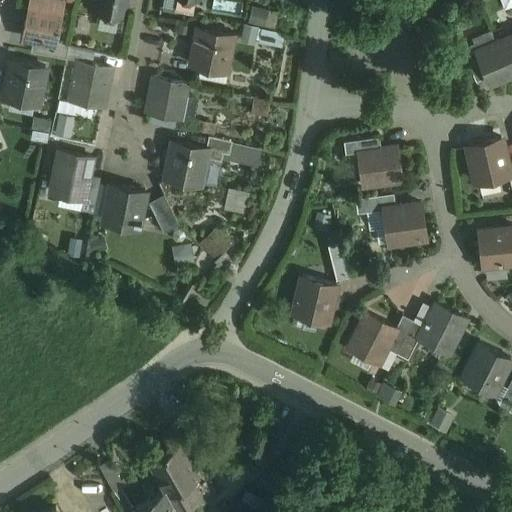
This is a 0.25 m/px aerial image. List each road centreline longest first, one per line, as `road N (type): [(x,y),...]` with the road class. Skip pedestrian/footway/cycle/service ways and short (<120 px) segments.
road 1 (residential): [(206,344),(511,498)]
road 2 (residential): [(206,344),(290,187),(311,106)]
road 3 (residential): [(0,489),(206,344)]
road 4 (residential): [(511,327),(459,258),(439,146)]
road 5 (residential): [(311,106),(435,113)]
